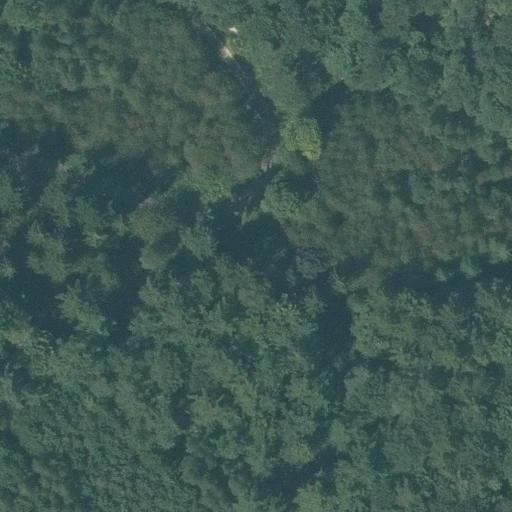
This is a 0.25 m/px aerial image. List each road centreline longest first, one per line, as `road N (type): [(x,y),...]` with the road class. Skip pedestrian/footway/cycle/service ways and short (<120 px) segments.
road 1 (track): [(193,0),(246,62),(264,112),(266,164),(238,203),(200,215),(0,142)]
road 2 (track): [(238,203),(321,268),(351,311),(375,385),(378,435),(363,511)]
